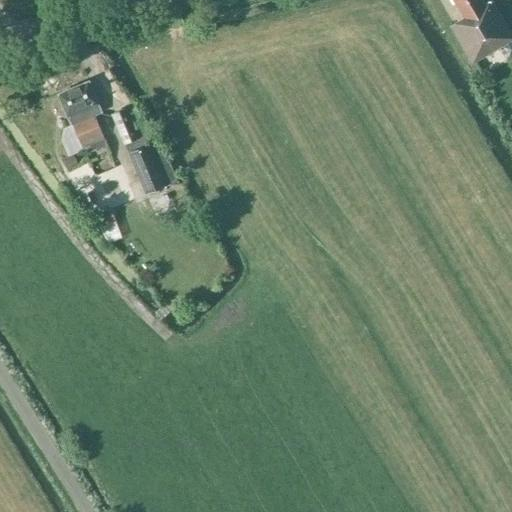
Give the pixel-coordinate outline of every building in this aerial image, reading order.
[(511,41),(511,36),(491,1),(484,5),(481,0),(453,0),(464,18),(451,26),(472,64),(511,41)] [(89,82),(58,95),(71,125),(73,124),(87,155),(107,147),(94,116),(101,113),(89,82)] [(124,145),(140,138),(128,107),(111,114),(124,145)] [(145,136),(140,138),(124,145),(145,195),(167,186),(179,185),(169,162),(159,148),(151,151),(145,136)] [(74,155),(62,159),(66,169),(78,165),(74,155)] [(105,166),(111,182),(131,173),(125,158),(105,166)]
